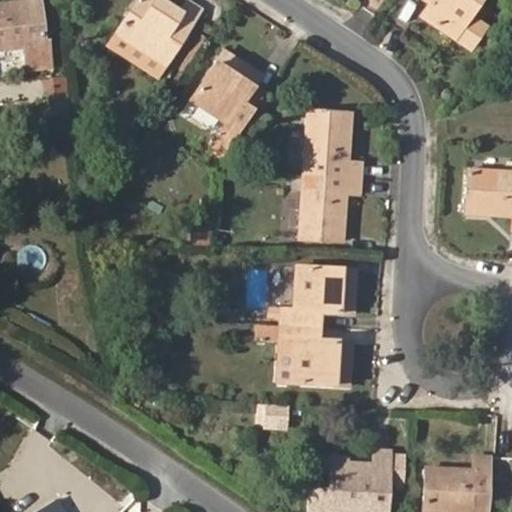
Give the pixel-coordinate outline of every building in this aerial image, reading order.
[(40,6),(39,0),(14,3),(14,9),(40,6)] [(158,77),(201,10),(187,1),(179,12),(161,0),(136,0),(107,46),(158,77)] [(470,16),(480,0),(431,0),(430,2),(421,15),(471,49),(486,27),(470,16)] [(44,41),(40,6),(14,9),(14,3),(0,4),(0,50),(24,48),(26,70),(51,68),(48,40),(44,41)] [(238,60),(223,51),(221,54),(236,64),(238,60)] [(242,103),(254,86),(261,75),(238,60),(236,64),(221,54),(190,101),(225,124),(209,149),(223,159),(254,111),(242,103)] [(70,111),(67,79),(44,81),(45,97),(50,96),(51,113),(70,111)] [(254,111),(265,93),(254,86),(242,103),(254,111)] [(347,163),(349,140),(343,140),(345,114),(306,111),(302,178),(323,178),(360,180),(361,164),(347,163)] [(511,229),(511,172),(467,170),(465,206),(490,208),(490,214),(511,215),(511,217),(511,229)] [(336,242),(338,216),(344,217),(345,194),(359,195),(360,180),(323,178),(323,191),(301,190),(298,240),(336,242)] [(208,244),(208,229),(192,229),(192,244),(208,244)] [(353,315),(354,288),(350,288),(351,270),(295,266),(293,309),(278,309),(278,325),(319,327),(320,314),(353,315)] [(350,369),(352,342),(318,340),(319,327),(278,325),(266,324),(257,324),(256,339),(279,340),(277,383),(344,387),(345,369),(350,369)] [(389,456),(389,451),(373,450),(372,464),(346,463),(347,458),(330,457),(329,490),(309,489),(307,511),(386,511),(387,487),(389,456)] [(401,487),(402,456),(389,456),(387,487),(401,487)] [(486,511),(490,457),(473,456),(472,470),(450,469),(450,475),(424,474),(421,511),(486,511)]
